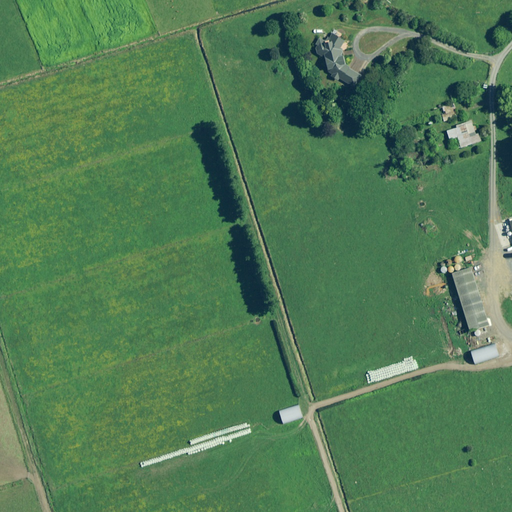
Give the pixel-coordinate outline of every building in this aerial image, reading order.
[(329,41),(325,42),(320,39),(316,45),(318,46),(317,49),(317,54),(323,57),(325,58),(326,60),(322,61),(324,69),(328,68),(329,72),(333,74),(331,76),(339,81),(340,79),(356,88),(364,75),(347,65),(345,61),(342,54),(345,50),(341,48),(345,41),(334,34),(329,41)] [(458,117),(454,104),(442,107),(444,114),(442,114),(444,121),(458,117)] [(476,133),(472,121),(456,126),(457,128),(447,131),(450,140),(458,137),(461,147),(482,141),(479,132),(476,133)] [(489,325),(471,267),(452,273),(470,331),(489,325)] [(499,358),(496,347),(472,354),(475,364),(499,358)] [(304,417),(300,405),(280,411),(284,423),(304,417)]
